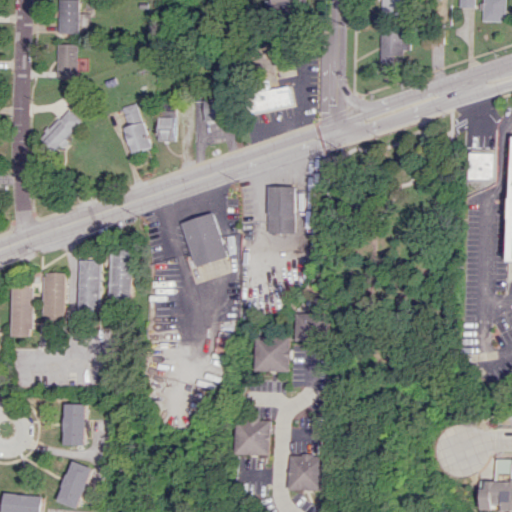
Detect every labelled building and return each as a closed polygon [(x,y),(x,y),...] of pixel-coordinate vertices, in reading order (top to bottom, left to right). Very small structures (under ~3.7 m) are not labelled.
[(58,0),(78,0),(78,34),(58,34),(58,0)] [(306,0),(264,0),(264,2),(269,2),(269,9),(291,9),(291,3),(306,3),(306,0)] [(381,0),(402,0),(402,16),(381,16),(381,0)] [(484,0),(484,19),(506,20),(506,0),(484,0)] [(381,61),(402,61),(402,28),(381,28),(381,61)] [(430,28),(430,42),(445,42),(445,28),(430,28)] [(57,43),(78,43),(77,79),(57,79),(57,43)] [(282,44),(258,43),(257,66),(281,67),(282,44)] [(243,93),(248,114),(294,104),(290,89),(279,91),(278,86),(271,88),(269,78),(260,79),(262,89),(243,93)] [(205,99),(208,118),(233,115),(231,96),(205,99)] [(158,100),(175,101),(175,139),(158,139),(158,100)] [(125,126),(130,125),(124,106),(138,102),(153,146),(134,152),(125,126)] [(41,137),(55,150),(74,130),(73,129),(82,120),(70,109),(62,118),(60,116),(50,127),(49,125),(45,130),(47,131),(41,137)] [(471,149),(470,178),(495,179),(496,149),(471,149)] [(270,185),(270,231),(298,232),(298,185),(270,185)] [(183,222),(214,212),(229,256),(198,267),(183,222)] [(112,248),(135,248),(134,303),(111,303),(112,248)] [(81,259),(104,259),(104,311),(80,311),(81,259)] [(48,270),(48,275),(45,275),(44,314),(47,315),(47,322),(66,323),(67,271),(48,270)] [(12,282),(32,282),(32,288),(35,288),(34,327),(32,327),(32,335),(12,335),(12,282)] [(296,340),(329,340),(329,296),(313,296),(313,312),(296,312),(296,340)] [(291,371),(291,336),(257,335),(257,370),(291,371)] [(66,402),(87,403),(87,443),(65,443),(66,402)] [(272,454),(273,418),(239,418),(238,453),(272,454)] [(327,490),(328,454),(293,453),(292,489),(327,490)] [(487,480),(487,506),(508,507),(508,510),(511,509),(511,458),(503,458),(503,480),(487,480)] [(60,500),(80,507),(95,467),(75,460),(60,500)] [(5,492),(3,511),(43,511),(45,496),(5,492)]
